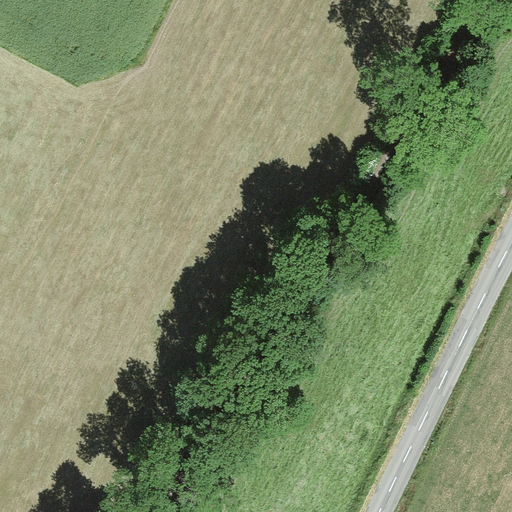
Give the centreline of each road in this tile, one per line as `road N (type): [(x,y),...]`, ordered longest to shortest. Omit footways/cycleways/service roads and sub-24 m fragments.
road 1 (track): [(488,0),(405,136),(245,365),(164,511)]
road 2 (tertiary): [(511,245),(374,511)]
